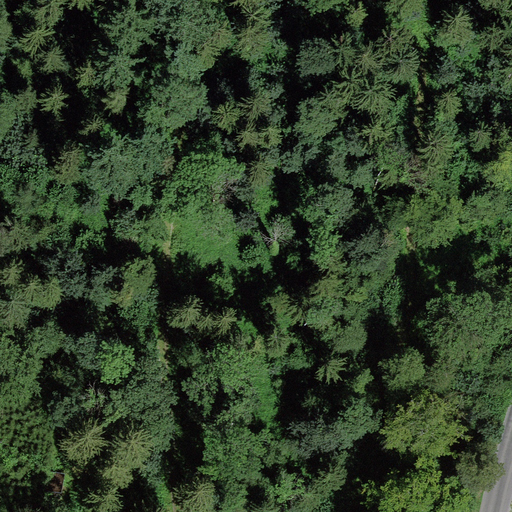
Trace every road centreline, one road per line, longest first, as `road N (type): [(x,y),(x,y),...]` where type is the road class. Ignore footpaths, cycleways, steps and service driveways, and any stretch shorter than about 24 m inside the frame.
road 1 (track): [(180,511),(162,297),(198,0)]
road 2 (track): [(347,511),(416,267),(436,39)]
